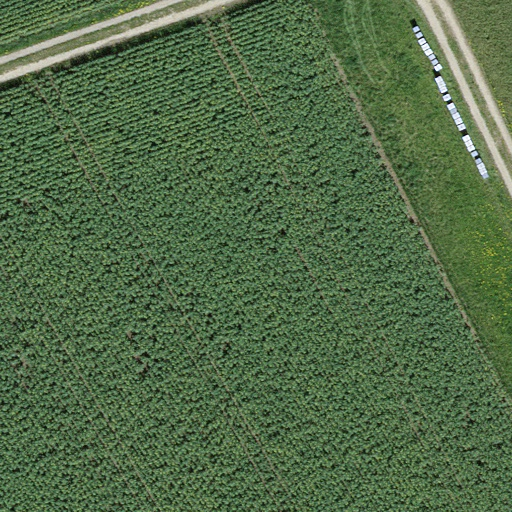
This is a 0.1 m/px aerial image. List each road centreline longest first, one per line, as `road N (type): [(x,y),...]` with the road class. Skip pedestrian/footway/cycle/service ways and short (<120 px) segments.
road 1 (track): [(381,0),(511,263)]
road 2 (track): [(191,0),(0,67)]
